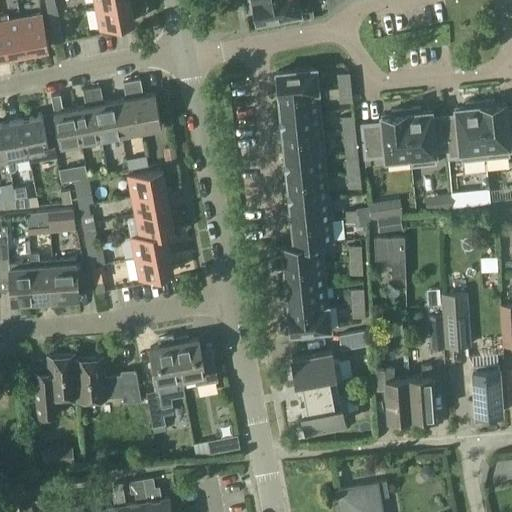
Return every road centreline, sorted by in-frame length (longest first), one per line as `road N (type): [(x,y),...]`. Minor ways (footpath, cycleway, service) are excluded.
road 1 (residential): [(231,305),(182,55)]
road 2 (residential): [(0,333),(231,305)]
road 3 (residential): [(274,511),(231,305)]
road 4 (residential): [(344,33),(378,83),(511,71)]
road 5 (residential): [(0,92),(182,55)]
road 6 (residential): [(182,55),(344,33)]
